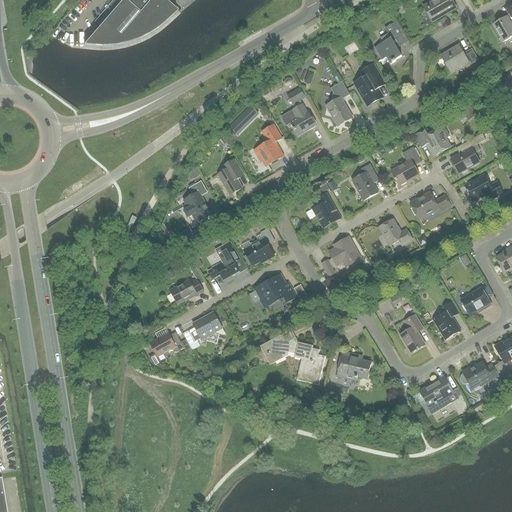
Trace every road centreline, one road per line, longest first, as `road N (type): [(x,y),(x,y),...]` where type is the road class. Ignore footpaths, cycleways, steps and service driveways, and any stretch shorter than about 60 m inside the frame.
road 1 (residential): [(293,253),(319,306),(363,313),(395,375),(411,374),(505,320),(474,254),(511,231)]
road 2 (residential): [(293,253),(275,207),(287,164),(404,98),(421,47),(511,0)]
road 3 (primary): [(78,511),(28,200),(31,176)]
road 4 (primary): [(0,189),(54,511)]
road 5 (secondary): [(108,120),(320,9)]
road 6 (residential): [(293,253),(440,178)]
road 7 (residential): [(163,319),(293,253)]
